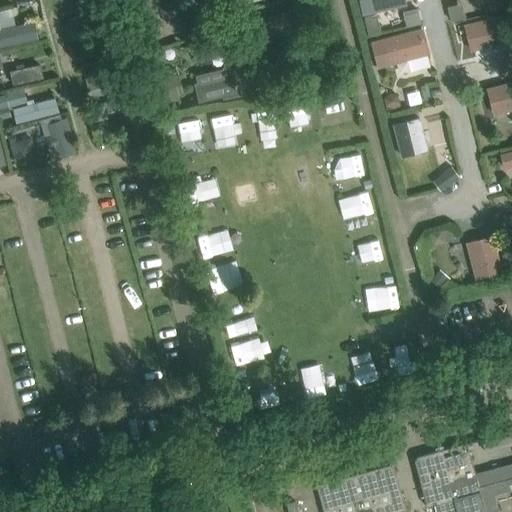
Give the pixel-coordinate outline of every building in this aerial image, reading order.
[(149,0),(131,0),(133,9),(150,5),(149,0)] [(404,0),(358,0),(362,16),(406,6),(404,0)] [(502,0),(487,0),(490,11),(504,7),(502,0)] [(460,3),(446,5),(448,20),(462,17),(460,3)] [(405,25),(419,21),(415,7),(401,10),(405,25)] [(111,8),(70,18),(73,30),(114,19),(111,8)] [(265,44),(301,34),(294,8),(258,18),(265,44)] [(470,52),(511,42),(511,36),(506,13),(463,24),(470,52)] [(376,15),(364,18),(368,34),(380,31),(376,15)] [(0,28),(0,47),(38,39),(34,21),(0,28)] [(376,69),(430,54),(423,27),(369,41),(376,69)] [(247,48),(242,28),(224,32),(224,35),(222,34),(220,34),(217,35),(215,35),(213,35),(210,36),(208,37),(207,38),(205,38),(203,39),(202,41),(201,42),(200,44),(200,46),(200,49),(201,50),(204,51),(205,51),(207,51),(208,51),(210,51),(212,51),(214,51),(215,51),(218,51),(220,51),(221,52),(222,54),(222,55),(223,57),(224,58),(225,58),(227,58),(228,58),(230,57),(231,60),(228,61),(226,63),(225,65),(223,67),(222,69),(222,72),(222,74),(194,82),(199,101),(222,95),(223,100),(258,91),(251,63),(247,48)] [(40,64),(9,71),(12,85),(44,78),(40,64)] [(115,66),(84,74),(88,90),(119,83),(115,66)] [(172,74),(152,79),(160,106),(180,100),(172,74)] [(492,115),(511,110),(511,81),(486,88),(492,115)] [(322,126),(347,123),(343,93),(318,96),(322,126)] [(390,93),(383,98),(385,106),(393,109),(399,103),(397,95),(390,93)] [(140,95),(125,99),(135,139),(150,135),(148,125),(156,123),(152,109),(144,111),(140,95)] [(55,97),(12,109),(16,123),(59,112),(55,97)] [(286,104),(291,138),(310,136),(305,101),(286,104)] [(427,107),(432,125),(447,121),(442,103),(427,107)] [(273,136),(268,106),(247,110),(252,139),(273,136)] [(59,114),(40,121),(45,136),(49,148),(54,147),(57,158),(76,152),(65,118),(61,119),(59,114)] [(401,158),(428,150),(419,116),(392,124),(401,158)] [(196,135),(171,142),(178,168),(203,161),(196,135)] [(31,137),(15,142),(19,158),(35,154),(31,137)] [(511,150),(499,154),(503,169),(511,167),(511,150)] [(366,159),(331,165),(335,190),(370,184),(366,159)] [(217,178),(186,187),(192,208),(223,198),(217,178)] [(373,190),(342,197),(346,219),(378,213),(373,190)] [(230,236),(201,241),(205,259),(233,253),(230,236)] [(475,280),(503,273),(493,236),(465,243),(475,280)] [(386,241),(355,245),(357,265),(388,261),(386,241)] [(511,245),(503,248),(509,272),(511,271),(511,245)] [(207,271),(215,297),(245,289),(238,263),(207,271)] [(439,269),(428,282),(438,291),(449,278),(439,269)] [(226,322),(230,336),(249,331),(245,317),(226,322)] [(265,357),(260,337),(232,344),(237,364),(265,357)] [(511,445),(511,435),(510,430),(481,439),(485,453),(511,445)] [(511,463),(475,474),(472,462),(467,442),(417,456),(414,461),(426,507),(434,505),(436,511),(486,511),(479,486),(511,476),(511,463)] [(398,483),(380,488),(375,469),(316,485),(321,504),(323,511),(400,511),(406,511),(406,510),(398,483)] [(486,511),(511,511),(511,476),(479,486),(486,511)] [(298,511),(295,501),(285,504),(287,511),(298,511)]
